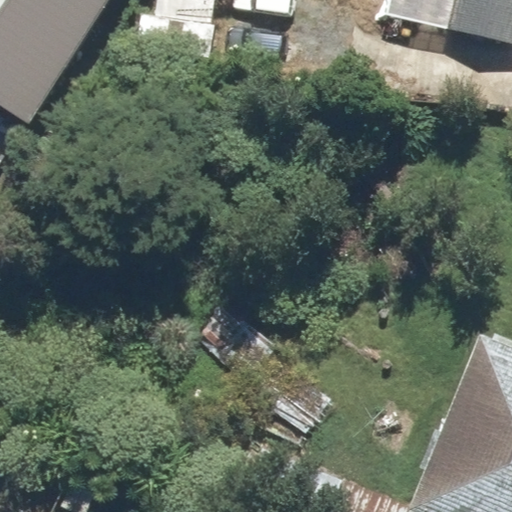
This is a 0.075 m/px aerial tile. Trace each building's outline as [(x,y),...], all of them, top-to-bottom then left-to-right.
[(0,0),(0,100),(41,126),(119,0),(0,0)] [(161,0),(160,16),(142,14),(138,47),(219,57),(226,0),(161,0)] [(511,0),(468,0),(464,19),(511,30),(511,0)] [(221,299),(193,344),(259,385),(287,340),(221,299)] [(511,511),(511,338),(487,328),(415,500),(443,511),(511,511)] [(244,505),(240,511),(396,511),(236,437),(211,489),(244,505)]
